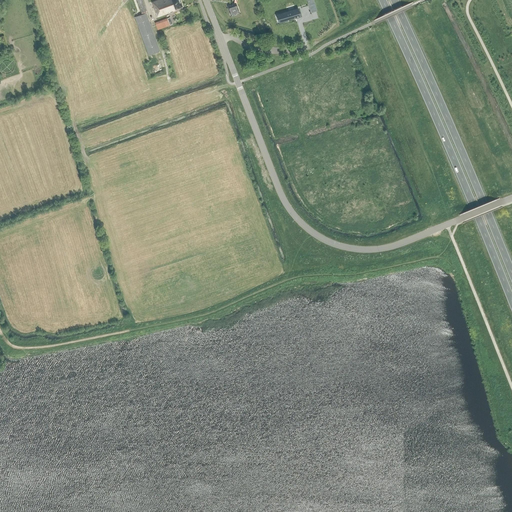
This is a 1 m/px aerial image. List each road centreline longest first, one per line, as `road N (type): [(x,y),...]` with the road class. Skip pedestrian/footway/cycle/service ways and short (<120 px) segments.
road 1 (tertiary): [(221,39),(283,200),(322,239),(384,248),(511,197)]
road 2 (trunk): [(381,0),(511,303)]
road 3 (trunk): [(511,275),(393,0)]
road 4 (track): [(129,330),(26,347),(0,330)]
